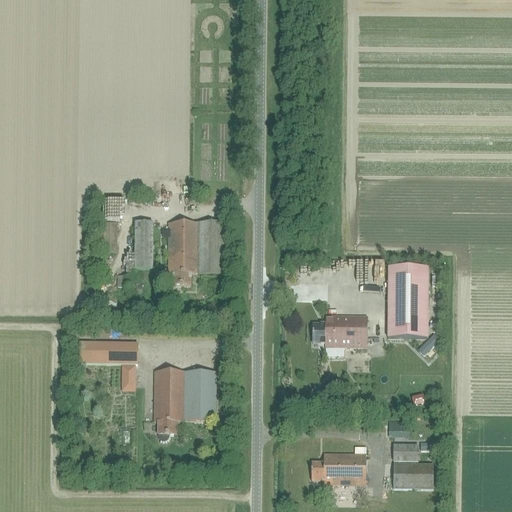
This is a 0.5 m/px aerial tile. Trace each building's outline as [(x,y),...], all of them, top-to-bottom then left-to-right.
[(116,256),(117,226),(96,225),(95,256),(116,256)] [(157,241),(157,231),(153,231),(153,226),(135,225),(134,272),(153,273),(153,241),(157,241)] [(223,227),(199,227),(169,226),(168,276),(172,277),(171,289),(190,289),(191,277),(223,277),(223,227)] [(386,270),(386,340),(426,340),(426,270),(386,270)] [(128,290),(129,279),(117,278),(117,289),(128,290)] [(366,323),(366,320),(325,319),(325,327),(313,327),(313,346),(325,346),(325,350),(366,350),(366,331),(367,331),(367,323),(366,323)] [(78,367),(138,367),(138,346),(78,345),(78,367)] [(123,369),(123,393),(135,393),(135,369),(123,369)] [(216,375),(185,375),(155,375),(155,425),(158,425),(158,437),(158,439),(158,440),(159,441),(159,442),(160,442),(161,443),(162,444),(163,444),(165,444),(166,443),(167,443),(167,442),(168,441),(168,440),(169,439),(169,437),(177,437),(177,425),(216,425),(216,375)] [(409,434),(409,425),(389,425),(389,439),(401,440),(401,434),(409,434)] [(418,465),(418,448),(393,448),(393,465),(418,465)] [(366,458),(354,458),(324,457),(324,465),(312,465),(311,484),(324,484),(324,487),(365,488),(366,458)] [(394,467),(393,491),(433,492),(433,467),(394,467)]
